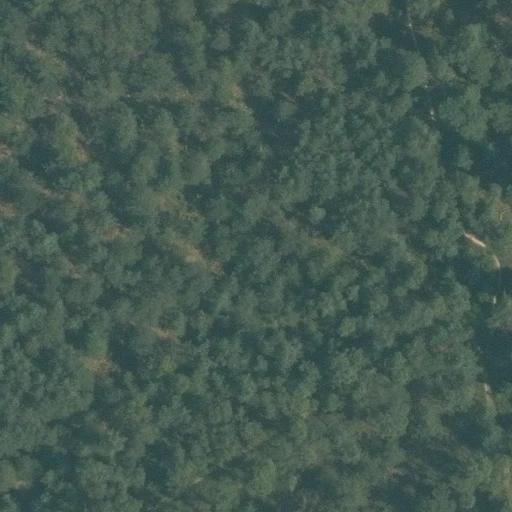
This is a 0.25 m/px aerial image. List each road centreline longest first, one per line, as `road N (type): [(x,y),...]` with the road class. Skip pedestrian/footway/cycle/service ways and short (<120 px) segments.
road 1 (track): [(511,488),(464,316),(135,511)]
road 2 (track): [(408,0),(448,219)]
